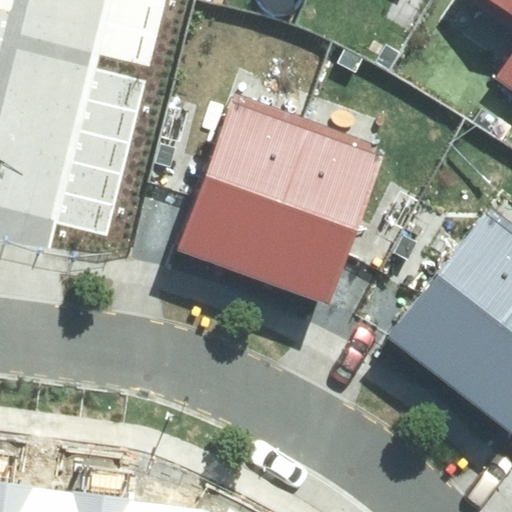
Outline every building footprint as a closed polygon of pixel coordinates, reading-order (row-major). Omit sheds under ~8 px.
[(511,0),(498,0),(511,9),(511,52),(500,70),(511,77),(511,0)] [(173,238),(248,266),(300,124),(224,96),(173,238)] [(248,266),(324,293),(376,151),(300,124),(248,266)] [(384,326),(449,374),(511,289),(511,230),(475,204),(384,326)] [(511,289),(449,374),(509,418),(511,414),(511,289)] [(0,483),(0,511),(143,511),(145,501),(0,483)] [(210,511),(145,501),(143,511),(210,511)]
